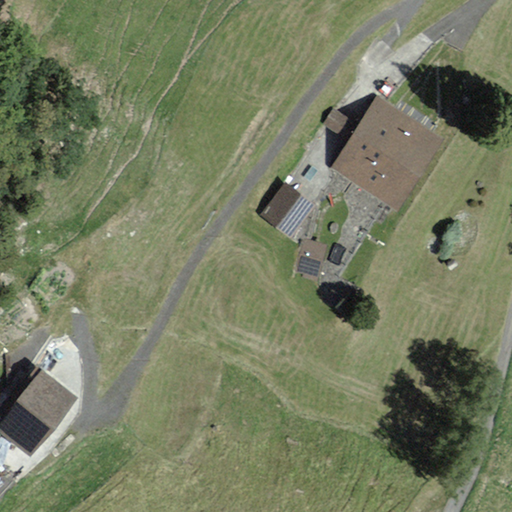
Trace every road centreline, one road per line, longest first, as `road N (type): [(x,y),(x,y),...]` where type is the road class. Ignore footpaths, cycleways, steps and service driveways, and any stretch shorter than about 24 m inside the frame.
road 1 (track): [(110,422),(199,253),(339,58),(387,16),(405,16),(374,56),(399,74),(392,82)]
road 2 (residential): [(453,511),(476,465),(511,332)]
